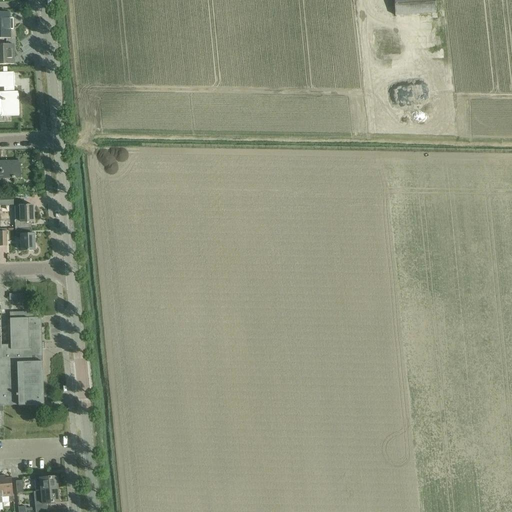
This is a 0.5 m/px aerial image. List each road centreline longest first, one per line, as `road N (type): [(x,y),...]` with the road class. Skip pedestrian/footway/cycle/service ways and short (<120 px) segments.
road 1 (tertiary): [(88,452),(70,268)]
road 2 (tertiary): [(58,141),(44,5)]
road 3 (tertiary): [(70,268),(58,141)]
